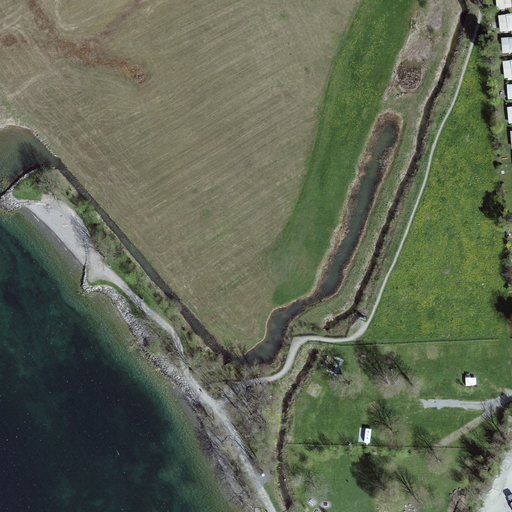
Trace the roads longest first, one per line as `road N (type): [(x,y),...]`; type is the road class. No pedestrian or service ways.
road 1 (track): [(364,0),(332,81),(304,196),(271,263),(289,308),(287,352),(279,366),(210,404),(134,298),(0,144)]
road 2 (track): [(210,404),(269,511)]
